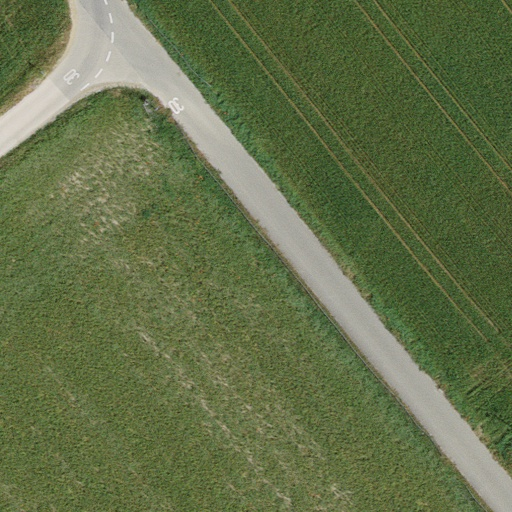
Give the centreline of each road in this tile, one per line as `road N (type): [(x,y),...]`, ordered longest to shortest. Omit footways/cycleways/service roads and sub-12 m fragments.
road 1 (unclassified): [(511,503),(125,29)]
road 2 (unclassified): [(125,29),(0,141)]
